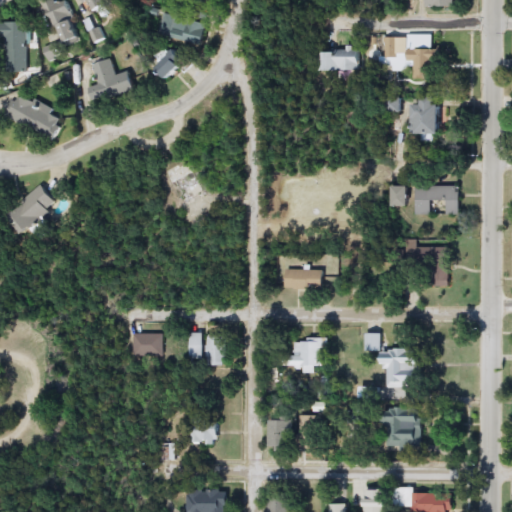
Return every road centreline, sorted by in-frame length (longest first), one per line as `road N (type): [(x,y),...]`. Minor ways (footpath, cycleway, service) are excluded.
road 1 (residential): [(254,511),(259,137),(256,83),(235,38),(247,0)]
road 2 (residential): [(490,511),(495,0)]
road 3 (residential): [(511,305),(131,310)]
road 4 (residential): [(0,159),(66,146),(178,97),(209,75),(235,38)]
road 5 (residential): [(511,473),(254,472)]
road 6 (residential): [(511,21),(339,23)]
